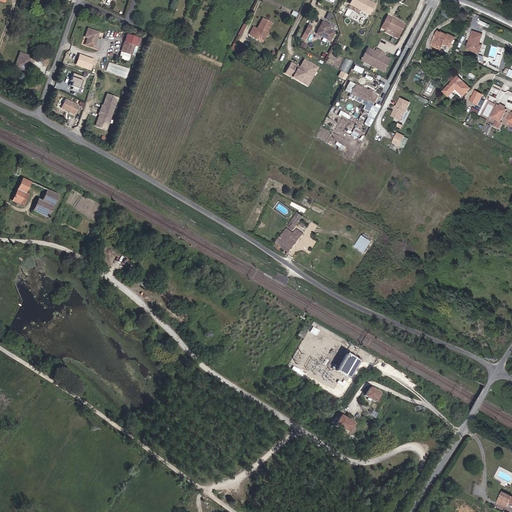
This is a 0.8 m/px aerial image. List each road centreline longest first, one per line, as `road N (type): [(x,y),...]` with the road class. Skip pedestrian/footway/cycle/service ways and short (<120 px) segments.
road 1 (residential): [(35,117),(340,298),(499,371)]
road 2 (unclassified): [(411,511),(499,371)]
